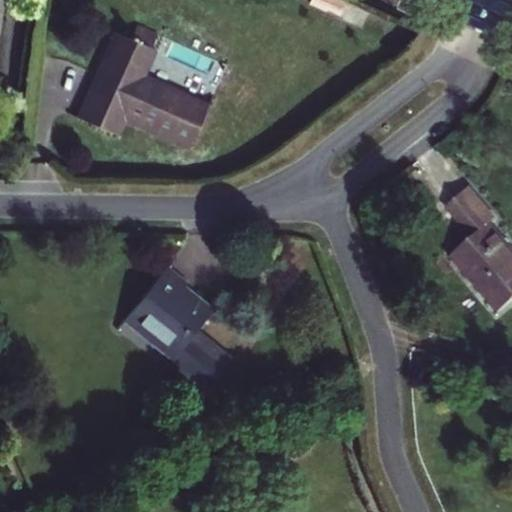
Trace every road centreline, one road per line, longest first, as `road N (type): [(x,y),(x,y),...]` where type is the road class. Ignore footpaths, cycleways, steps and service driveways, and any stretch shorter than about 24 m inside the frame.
road 1 (residential): [(319,184),(376,335),(394,455),(418,511)]
road 2 (residential): [(319,184),(226,206),(0,202)]
road 3 (residential): [(485,18),(441,83),(319,184)]
